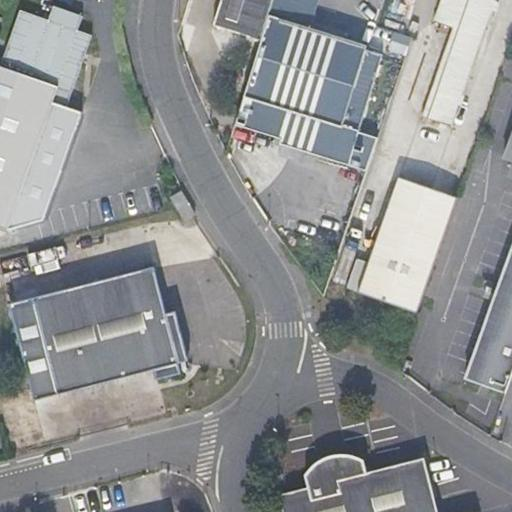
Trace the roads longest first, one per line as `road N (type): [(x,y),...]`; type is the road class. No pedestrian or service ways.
road 1 (residential): [(293,365),(293,340),(260,254),(177,116),(160,66),(156,0)]
road 2 (residential): [(511,479),(293,365)]
road 3 (residential): [(225,451),(0,492)]
